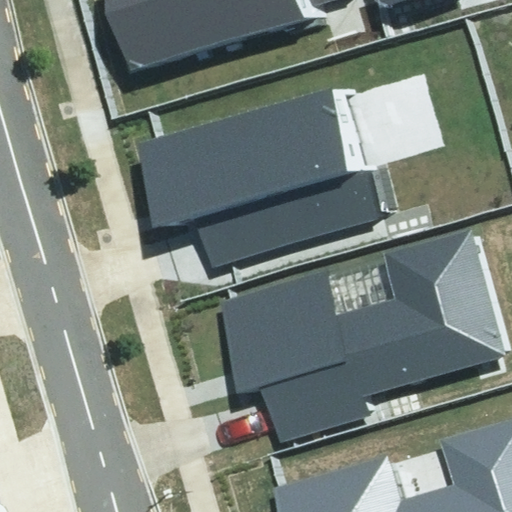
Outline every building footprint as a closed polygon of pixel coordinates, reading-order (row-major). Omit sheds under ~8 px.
[(4,0),(0,0),(0,29),(11,27),(4,0)] [(100,0),(125,78),(322,17),(319,6),(336,0),(100,0)] [(138,146),(159,219),(191,210),(208,271),(394,218),(380,168),(353,175),(329,92),(138,146)] [(395,416),(386,388),(508,349),(471,233),(395,257),(408,299),(354,316),(340,271),(227,307),(254,393),(266,389),(287,451),(395,416)] [(511,511),(511,419),(445,438),(457,480),(403,496),(390,451),(275,483),(283,511),(511,511)]
